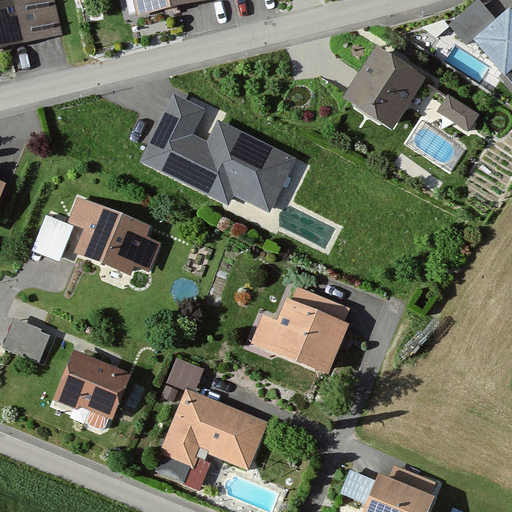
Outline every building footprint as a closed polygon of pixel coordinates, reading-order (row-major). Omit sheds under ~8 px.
[(55,0),(0,0),(0,52),(64,37),(55,0)] [(210,0),(130,0),(134,18),(211,0),(210,0)] [(496,19),(479,0),(450,26),(467,45),(473,39),(505,75),(511,69),(511,9),(510,7),(496,19)] [(420,80),(370,49),(336,104),(387,135),(420,80)] [(470,129),(483,111),(452,90),(439,108),(470,129)] [(203,113),(168,96),(137,164),(225,205),(229,198),(265,215),(293,157),(214,120),(204,142),(192,136),(203,113)] [(149,229),(76,202),(67,227),(73,229),(80,232),(70,258),(127,279),(130,269),(150,276),(160,247),(144,241),(149,229)] [(73,229),(43,219),(29,256),(58,267),(73,229)] [(270,325),(257,320),(246,349),(324,380),(345,328),(279,302),(270,325)] [(17,314),(5,344),(42,359),(55,330),(17,314)] [(128,375),(70,352),(50,403),(108,425),(128,375)] [(178,353),(169,376),(196,386),(204,363),(178,353)] [(267,425),(183,392),(157,457),(190,470),(197,452),(248,473),(267,425)] [(422,511),(427,500),(371,478),(356,511),(422,511)]
